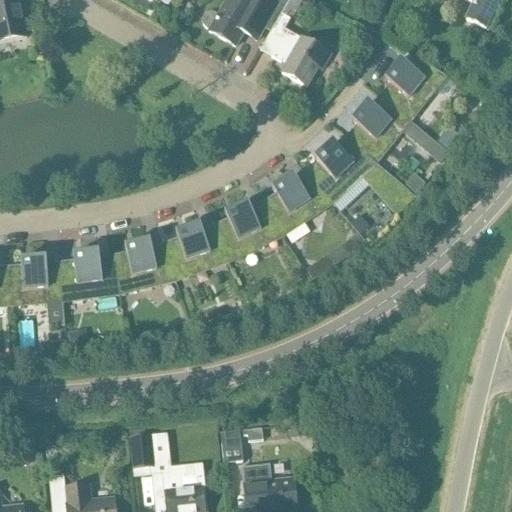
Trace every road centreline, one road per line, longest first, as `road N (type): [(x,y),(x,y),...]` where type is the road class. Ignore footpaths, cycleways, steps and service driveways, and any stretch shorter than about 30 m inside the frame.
road 1 (tertiary): [(0,399),(171,386),(264,362),(353,322),(432,267),(511,181)]
road 2 (residential): [(0,228),(54,229),(184,201),(241,174),(277,145)]
road 3 (residential): [(277,145),(269,119),(79,11),(76,0)]
road 4 (unclassified): [(446,511),(480,356),(511,274)]
